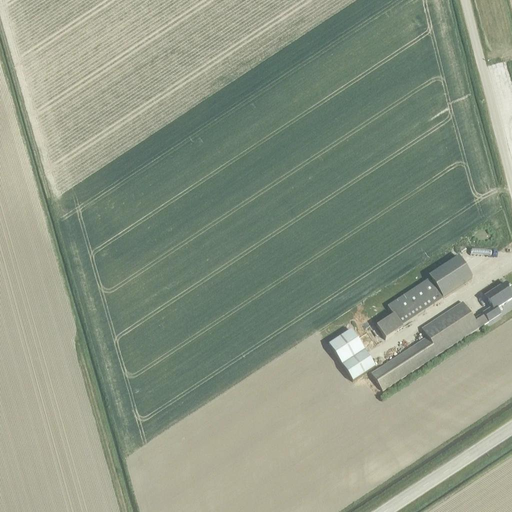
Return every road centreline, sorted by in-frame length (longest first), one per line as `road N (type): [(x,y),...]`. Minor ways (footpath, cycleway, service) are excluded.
road 1 (unclassified): [(463,0),(511,189)]
road 2 (tertiary): [(384,511),(511,428)]
road 3 (track): [(129,511),(87,368)]
